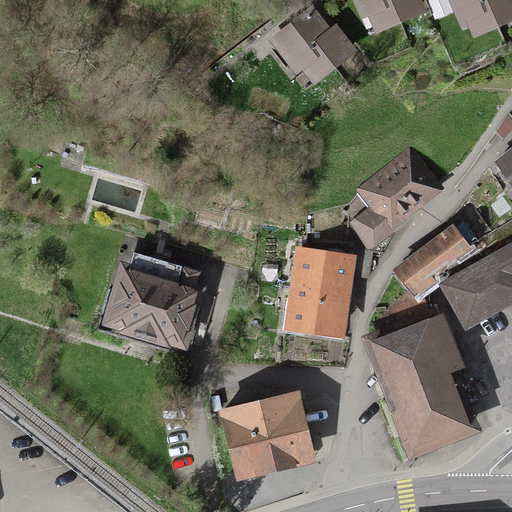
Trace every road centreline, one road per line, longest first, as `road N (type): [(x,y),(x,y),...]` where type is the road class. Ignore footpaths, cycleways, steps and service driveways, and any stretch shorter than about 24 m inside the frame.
road 1 (residential): [(450,185),(367,307),(332,511)]
road 2 (secondary): [(336,511),(487,490)]
